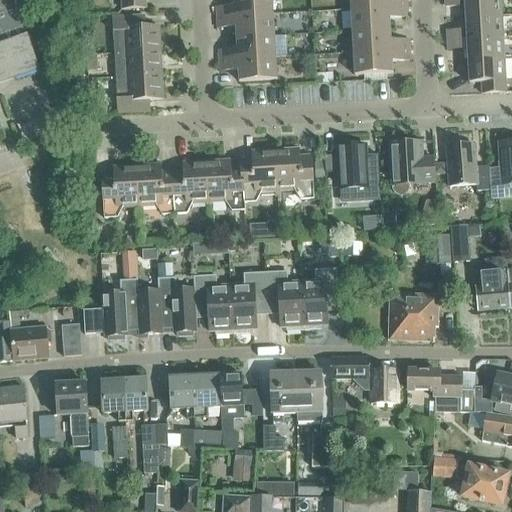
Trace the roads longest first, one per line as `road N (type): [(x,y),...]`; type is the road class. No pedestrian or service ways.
road 1 (residential): [(0,374),(353,349),(511,354)]
road 2 (residential): [(428,109),(202,121)]
road 3 (residential): [(202,121),(195,0)]
